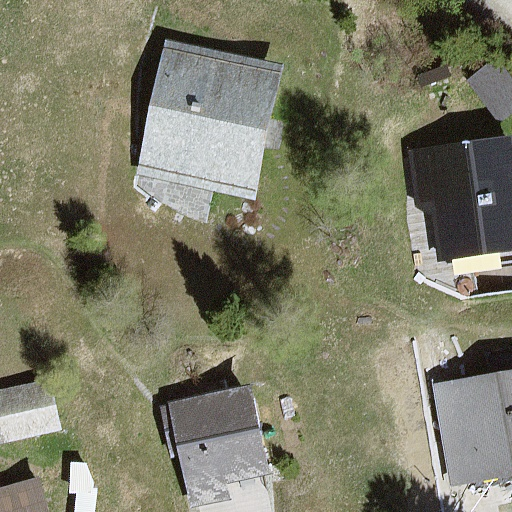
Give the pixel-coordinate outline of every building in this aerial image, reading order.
[(287,71),(165,43),(137,171),(258,198),(287,71)] [(511,141),(409,154),(416,211),(431,218),(437,265),(511,256),(511,141)] [(511,375),(437,388),(454,493),(511,483),(511,375)] [(53,384),(0,394),(0,445),(62,433),(53,384)] [(254,392),(162,410),(172,459),(181,458),(191,508),(274,491),(254,392)] [(46,511),(39,482),(0,491),(0,511),(46,511)]
